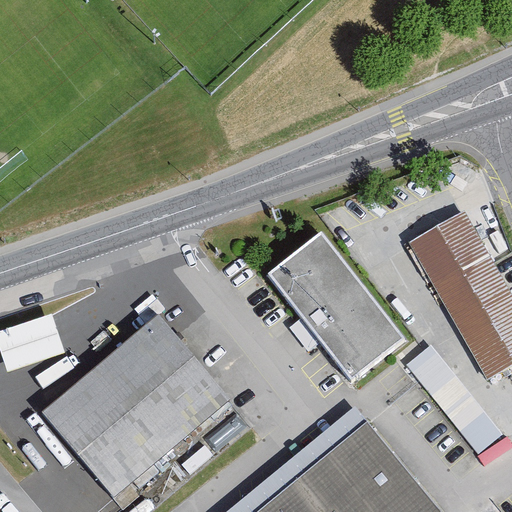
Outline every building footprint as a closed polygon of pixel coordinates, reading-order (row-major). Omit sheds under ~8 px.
[(409,247),(487,385),(511,370),(511,299),(465,216),(409,247)] [(269,277),(352,387),(405,347),(323,237),(269,277)] [(59,314),(1,332),(14,372),(72,354),(59,314)] [(233,406),(159,318),(42,417),(116,504),(233,406)] [(511,439),(435,344),(409,365),(485,459),(511,439)] [(362,406),(228,511),(440,511),(444,509),(362,406)]
